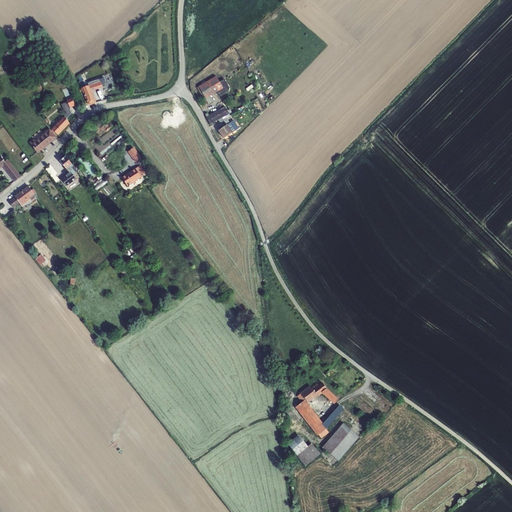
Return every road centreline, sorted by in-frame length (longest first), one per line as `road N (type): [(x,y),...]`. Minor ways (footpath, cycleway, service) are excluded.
road 1 (unclassified): [(179,87),(299,310),(326,340),(511,483)]
road 2 (unclassified): [(179,87),(84,116),(0,199)]
